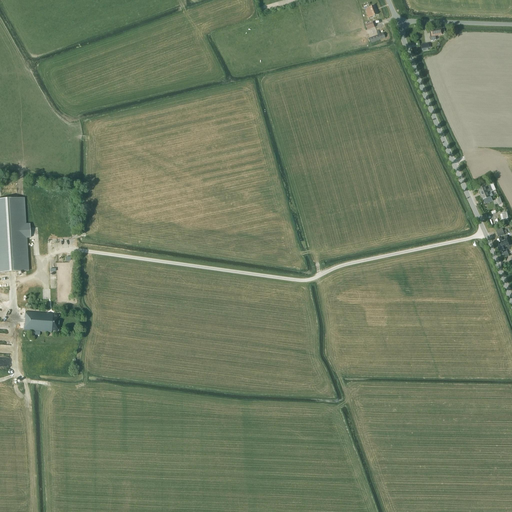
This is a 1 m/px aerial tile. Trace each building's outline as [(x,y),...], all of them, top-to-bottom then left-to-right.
[(370,6),(369,2),(368,2),(361,5),(363,9),(365,8),(369,18),(377,15),(374,6),(369,7),(369,6),(370,6)] [(375,28),(372,22),(365,24),(368,30),(375,28)] [(441,30),(434,31),(432,32),(432,31),(429,32),(431,41),(436,40),(435,36),(442,35),(445,34),(444,29),(441,30)] [(378,35),(369,38),(370,40),(371,43),(385,38),(383,33),(378,35)] [(490,197),(490,196),(489,193),(493,191),(490,184),(478,189),(483,200),(490,197)] [(24,198),(0,199),(0,272),(28,271),(26,238),(30,238),(30,224),(25,224),(24,198)] [(507,246),(508,249),(510,250),(511,249),(511,248),(511,245),(508,237),(504,239),(505,241),(503,241),(501,238),(497,240),(498,243),(496,244),(500,254),(502,253),(504,258),(509,256),(505,247),(507,246)] [(60,315),(55,314),(55,315),(53,315),(54,314),(26,312),(25,331),(51,333),(52,331),(59,332),(60,315)]
